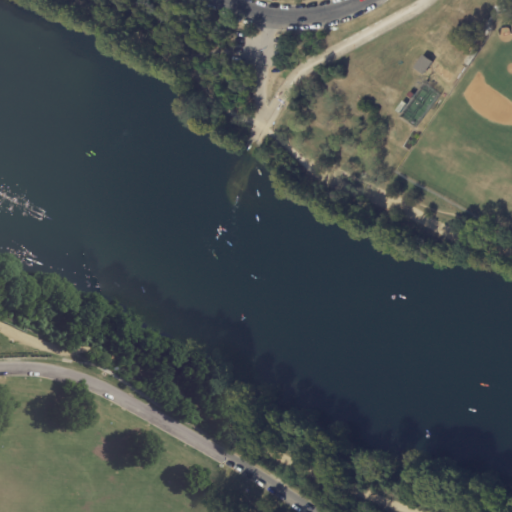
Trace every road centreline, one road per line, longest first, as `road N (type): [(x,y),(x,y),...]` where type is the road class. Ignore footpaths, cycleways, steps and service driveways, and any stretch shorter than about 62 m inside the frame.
road 1 (tertiary): [(308,511),(79,379),(0,370)]
road 2 (residential): [(360,0),(290,17),(223,0)]
